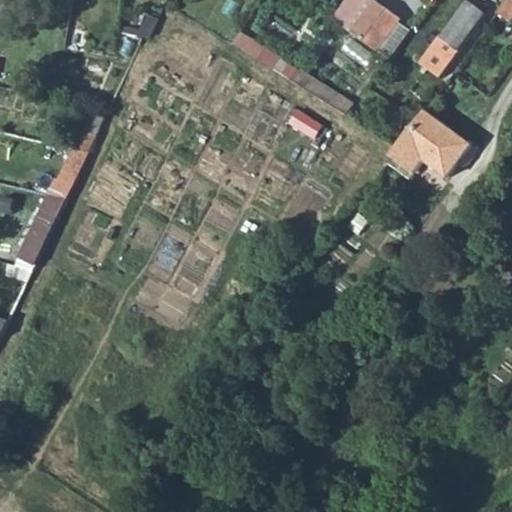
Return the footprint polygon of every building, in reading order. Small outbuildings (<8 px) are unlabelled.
[(511,0),(507,0),(499,12),(509,20),(511,19),(511,0)] [(422,63),(442,77),(487,14),(470,1),(438,45),(435,43),(422,63)] [(377,3),(353,36),(379,54),(403,22),(377,3)] [(499,12),(490,25),(500,33),(509,20),(499,12)] [(299,66),(291,76),(293,78),(301,68),(299,66)] [(301,68),(293,78),(308,88),(316,76),(301,68)] [(316,76),(308,88),(348,112),(355,101),(316,76)] [(87,127),(100,134),(107,116),(94,110),(87,127)] [(427,111),(394,157),(416,172),(426,160),(438,168),(450,177),(473,145),(427,111)] [(78,130),(74,148),(75,148),(91,151),(99,135),(78,130)] [(75,148),(61,179),(75,186),(91,151),(75,148)] [(29,260),(27,267),(35,269),(63,212),(49,206),(46,212),(41,210),(20,255),(29,260)] [(14,264),(11,274),(31,278),(35,269),(27,267),(14,264)] [(0,316),(0,339),(2,340),(11,320),(0,316)]
